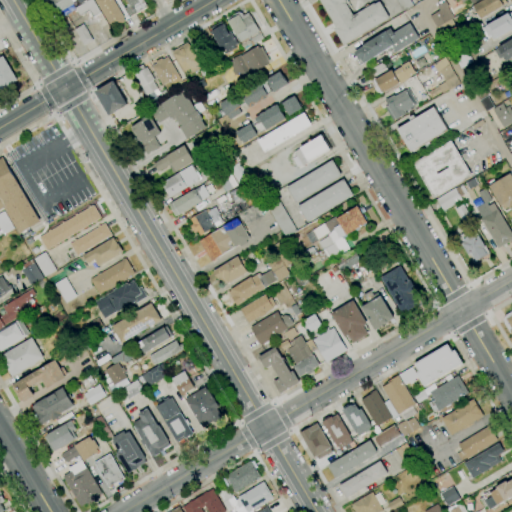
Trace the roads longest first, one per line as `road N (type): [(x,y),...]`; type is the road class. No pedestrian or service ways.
road 1 (tertiary): [(65,90),(314,511)]
road 2 (residential): [(511,392),(279,0)]
road 3 (tertiary): [(126,511),(511,281)]
road 4 (secondary): [(216,0),(65,90)]
